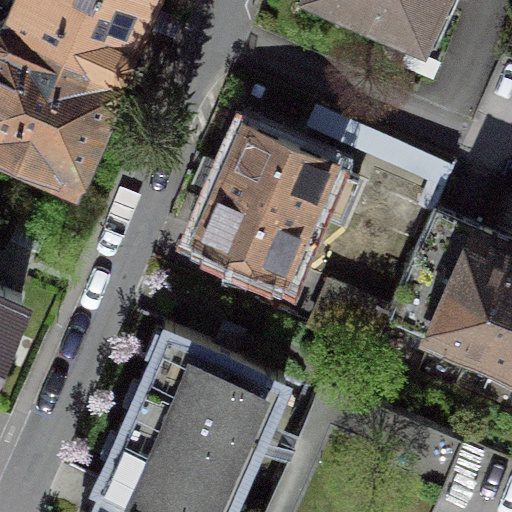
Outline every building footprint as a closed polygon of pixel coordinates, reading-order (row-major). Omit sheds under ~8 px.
[(6,16),(120,65),(121,63),(120,62),(124,52),(147,1),(144,0),(16,0),(9,15),(8,16),(6,16)] [(344,0),(420,33),(434,0),(344,0)] [(115,76),(120,65),(6,16),(4,16),(1,18),(0,18),(0,144),(71,176),(115,76)] [(454,157),(319,98),(309,123),(365,148),(429,175),(421,201),(432,205),(433,203),(454,157)] [(226,173),(204,225),(283,259),(308,202),(340,216),(358,174),(326,160),(328,157),(248,122),(226,173)] [(511,236),(459,214),(433,203),(432,205),(390,302),(389,304),(473,341),(466,355),(511,374),(511,236)] [(309,323),(369,349),(389,304),(390,302),(330,276),(319,300),(309,323)] [(0,338),(19,294),(0,285),(0,338)] [(429,511),(463,434),(322,373),(260,511),(222,511),(285,369),(235,348),(240,336),(220,327),(215,339),(165,317),(96,477),(129,491),(122,508),(119,511),(88,511),(82,509),(80,511),(429,511)]
